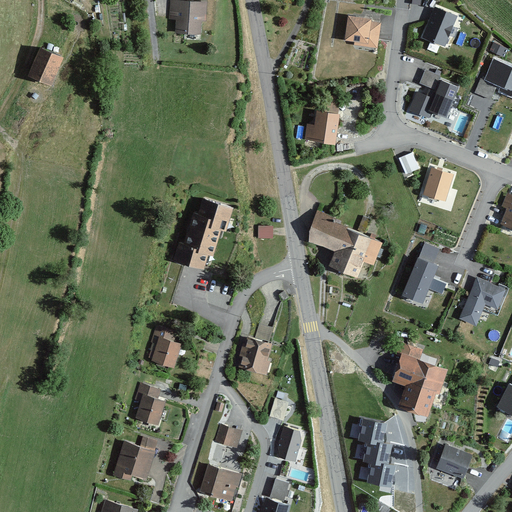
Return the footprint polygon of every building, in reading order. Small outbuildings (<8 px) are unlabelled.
[(209,1),(189,0),(170,0),(170,29),(203,30),(203,19),(208,19),(209,1)] [(450,46),(461,11),(440,5),(429,40),(450,46)] [(383,16),(350,12),(346,37),(357,38),(357,42),(379,45),(383,16)] [(67,52),(44,43),(32,72),(56,81),(67,52)] [(511,62),(497,57),(487,84),(511,92),(511,62)] [(436,89),(440,80),(442,76),(425,69),(420,82),(436,89)] [(446,121),(459,87),(440,80),(436,89),(436,92),(435,93),(427,114),(430,115),(446,121)] [(435,93),(436,92),(428,89),(425,94),(416,91),(409,110),(429,118),(430,115),(427,114),(435,93)] [(344,111),(321,108),(319,122),(308,120),(306,136),(340,140),(344,111)] [(406,172),(421,166),(414,149),(399,155),(406,172)] [(450,200),(458,171),(437,166),(429,195),(450,200)] [(511,190),(509,189),(503,203),(509,205),(503,220),(511,223),(511,190)] [(186,239),(181,238),(176,255),(208,264),(212,251),(217,253),(225,226),(230,227),(237,203),(205,194),(200,210),(195,208),(186,239)] [(385,239),(320,215),(312,238),(337,248),(332,262),(361,273),(367,258),(377,262),(385,239)] [(274,223),(258,223),(258,234),(274,234),(274,223)] [(437,267),(417,259),(402,297),(423,305),(437,267)] [(510,288),(477,275),(460,316),(479,324),(487,304),(501,310),(510,288)] [(160,333),(166,334),(169,325),(156,322),(152,338),(158,340),(160,333)] [(279,340),(250,332),(241,363),(270,371),(279,340)] [(166,334),(160,333),(158,340),(153,357),(177,364),(184,340),(166,334)] [(453,364),(406,349),(397,376),(411,380),(404,402),(433,412),(441,389),(445,390),(453,364)] [(144,390),(153,393),(155,383),(141,379),(136,396),(142,397),(144,390)] [(511,381),(509,380),(499,402),(511,408),(511,381)] [(153,393),(144,390),(142,397),(137,413),(161,421),(168,398),(153,393)] [(274,398),(269,416),(283,420),(289,402),(274,398)] [(387,423),(363,418),(358,439),(368,441),(383,444),(387,423)] [(243,430),(219,423),(214,441),(238,448),(243,430)] [(284,425),(278,447),(279,457),(296,461),(302,440),(299,430),(284,425)] [(160,446),(126,436),(116,468),(150,479),(160,446)] [(383,444),(368,441),(363,461),(371,462),(388,466),(392,446),(383,444)] [(476,451),(448,442),(440,466),(467,476),(476,451)] [(388,466),(371,462),(367,483),(392,488),(396,468),(388,466)] [(242,474),(208,464),(200,491),(234,501),(242,474)] [(275,480),(270,498),(270,499),(283,502),(290,483),(275,480)] [(139,511),(141,506),(106,496),(101,511),(139,511)] [(288,511),(291,504),(283,502),(270,499),(267,498),(262,511),(288,511)]
